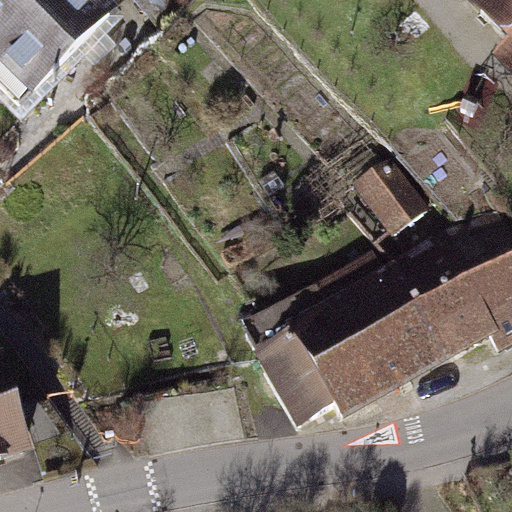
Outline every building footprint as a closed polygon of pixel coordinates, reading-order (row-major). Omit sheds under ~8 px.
[(111,16),(95,0),(47,0),(0,47),(0,120),(11,131),(35,106),(29,99),(111,16)] [(0,0),(0,47),(47,0),(0,0)] [(180,6),(173,0),(138,0),(138,1),(162,24),(180,6)] [(511,0),(462,0),(511,51),(511,0)] [(426,214),(394,168),(362,191),(394,236),(426,214)] [(424,259),(396,275),(447,360),(491,336),(502,354),(511,348),(511,248),(491,220),(439,250),(431,237),(416,246),(424,259)] [(309,297),(244,336),(298,428),(333,408),(341,422),(447,360),(396,275),(395,272),(320,316),(309,297)] [(0,467),(25,460),(9,412),(21,407),(17,395),(5,399),(0,385),(0,467)]
